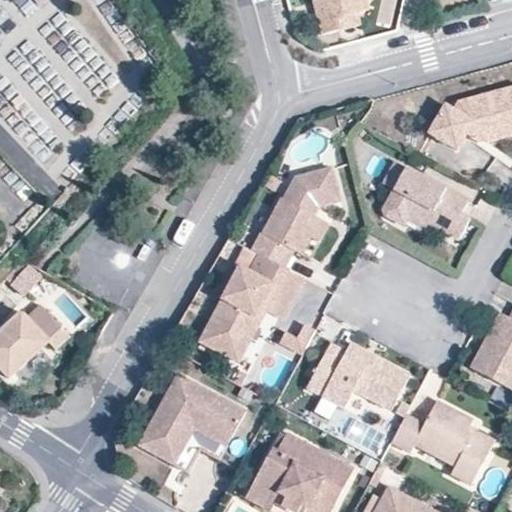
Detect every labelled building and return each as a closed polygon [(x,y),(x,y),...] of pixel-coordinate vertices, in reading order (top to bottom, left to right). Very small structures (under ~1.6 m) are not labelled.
[(320,0),(321,2),(324,11),(316,13),(324,39),(340,35),(337,24),(358,19),(366,4),(364,0),(320,0)] [(324,11),(321,2),(314,4),(316,13),(324,11)] [(360,29),(358,19),(337,24),(340,35),(360,29)] [(471,134),(474,132),(485,130),(485,134),(486,137),(508,131),(504,115),(511,113),(511,84),(457,98),(453,106),(445,102),(429,132),(455,147),(464,129),(471,134)] [(390,186),(402,164),(391,158),(379,180),(390,186)] [(326,164),(295,171),(283,193),(279,191),(279,193),(261,226),(259,225),(248,246),(254,250),(284,265),(294,245),(301,250),(312,230),(306,227),(314,212),(313,211),(306,208),(310,200),(317,203),(318,201),(335,196),(326,164)] [(431,180),(402,164),(390,186),(379,205),(383,213),(399,222),(402,215),(406,208),(425,219),(456,236),(467,217),(458,212),(465,198),(440,184),(436,190),(428,186),(431,180)] [(440,184),(431,180),(428,186),(436,190),(440,184)] [(313,211),(317,203),(310,200),(306,208),(313,211)] [(406,208),(402,215),(421,226),(425,219),(406,208)] [(306,227),(312,230),(319,235),(328,219),(314,212),(306,227)] [(279,314),(301,274),(284,265),(254,250),(245,266),(237,262),(195,336),(214,346),(237,340),(257,303),(279,314)] [(23,260),(6,279),(12,284),(29,265),(23,260)] [(29,265),(12,284),(25,296),(42,277),(29,265)] [(70,337),(40,305),(27,317),(22,312),(0,330),(0,369),(9,378),(49,341),(56,348),(70,337)] [(511,307),(507,316),(497,311),(466,369),(511,393),(511,307)] [(302,358),(316,333),(305,327),(297,341),(285,335),(280,345),(302,358)] [(364,361),(367,355),(352,347),(347,356),(331,348),(307,392),(344,411),(353,394),(392,414),(411,378),(376,360),(373,366),(364,361)] [(376,360),(367,355),(364,361),(373,366),(376,360)] [(176,465),(194,429),(200,417),(234,434),(246,411),(177,377),(141,447),(176,465)] [(407,418),(412,408),(407,405),(400,418),(406,420),(407,418)] [(406,420),(393,444),(412,454),(416,447),(436,457),(439,450),(462,461),(458,468),(453,477),(477,489),(495,454),(469,441),(472,436),(469,434),(470,432),(474,424),(439,406),(428,429),(407,418),(406,420)] [(200,417),(194,429),(229,446),(234,434),(200,417)] [(286,428),(283,431),(276,445),(271,443),(249,485),(276,499),(281,489),(308,503),(306,508),(313,511),(330,511),(354,464),(286,428)] [(276,445),(283,431),(279,428),(271,443),(276,445)] [(469,441),(495,454),(499,447),(470,432),(469,434),(472,436),(469,441)] [(439,450),(436,457),(458,468),(462,461),(439,450)] [(442,511),(391,484),(377,508),(386,511),(442,511)] [(276,499),(249,485),(243,495),(270,509),(276,499)] [(299,511),(304,511),(306,508),(308,503),(281,489),(276,499),(299,511)]
